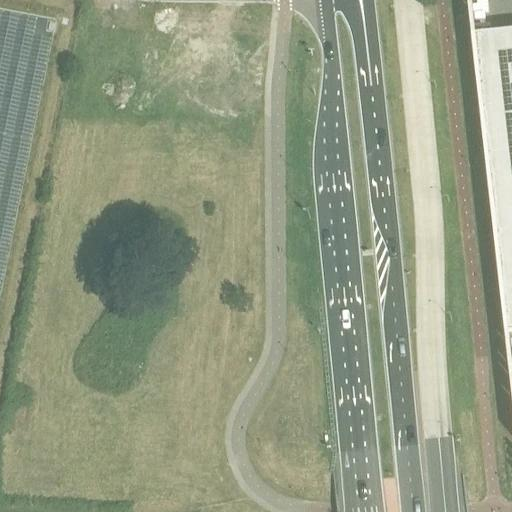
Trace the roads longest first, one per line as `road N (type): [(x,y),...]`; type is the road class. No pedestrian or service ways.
road 1 (primary): [(414,511),(368,0)]
road 2 (primary): [(326,0),(366,511)]
